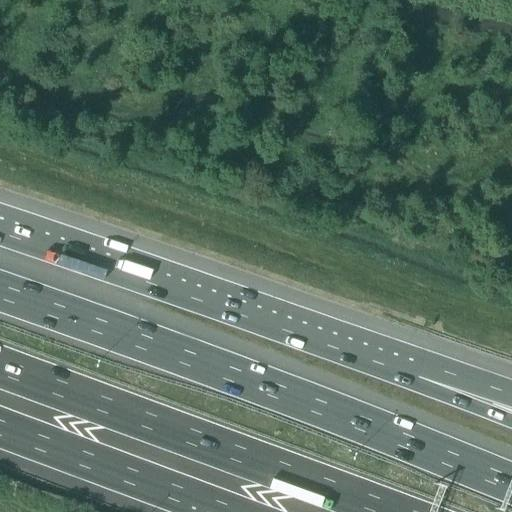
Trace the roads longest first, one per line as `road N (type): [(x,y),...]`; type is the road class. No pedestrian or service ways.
road 1 (motorway): [(511,486),(0,293)]
road 2 (motorway): [(0,368),(389,511)]
road 3 (motorway): [(380,365),(0,234)]
road 4 (motorway): [(0,428),(224,511)]
road 5 (motorway): [(511,424),(380,365)]
road 6 (motorway): [(511,395),(380,365)]
